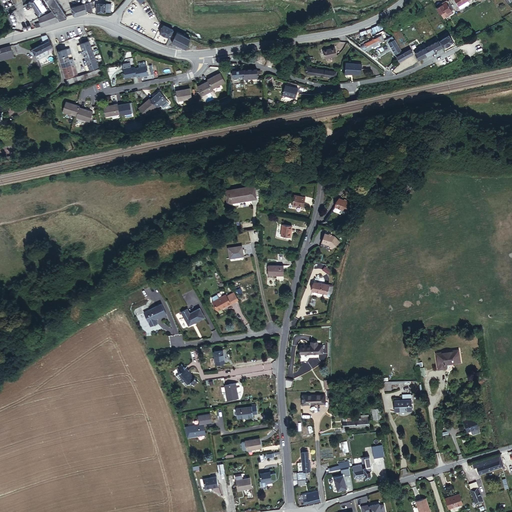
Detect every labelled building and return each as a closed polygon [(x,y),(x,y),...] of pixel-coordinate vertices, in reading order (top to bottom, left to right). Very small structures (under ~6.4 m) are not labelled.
[(48,8),(42,0),(21,0),(23,6),(25,7),(30,1),(40,15),(46,11),(45,10),(48,8)] [(68,15),(57,0),(47,0),(53,10),(39,17),(40,22),(35,23),(37,27),(67,18),(68,17),(68,15)] [(95,7),(93,1),(86,2),(88,12),(93,10),(92,8),(95,7)] [(105,11),(106,2),(96,1),(95,10),(105,11)] [(88,12),(86,2),(77,5),(72,6),(73,12),(74,14),(75,15),(76,15),(88,12)] [(455,11),(450,2),(437,9),(442,17),(443,16),(445,19),(448,17),(447,15),(455,11)] [(171,34),(172,30),(162,25),(159,31),(169,36),(171,34)] [(469,39),(464,30),(460,32),(464,42),(469,39)] [(181,49),(187,37),(176,31),(171,44),(181,49)] [(48,45),(44,33),(39,34),(41,38),(43,46),(48,45)] [(454,43),(449,33),(443,36),(444,38),(439,41),(443,49),(454,43)] [(365,52),(385,42),(382,36),(360,47),(365,52)] [(194,48),(198,41),(187,37),(181,49),(185,51),(189,51),(191,47),(194,48)] [(43,46),(41,38),(37,40),(38,43),(27,46),(27,48),(25,49),(26,51),(28,50),(29,52),(30,52),(31,56),(45,51),(43,46)] [(393,50),(400,46),(397,40),(390,44),(393,50)] [(422,61),(444,50),(443,49),(439,41),(417,52),(422,61)] [(97,66),(90,42),(79,45),(81,50),(84,49),(87,59),(84,60),(87,70),(97,66)] [(0,58),(11,55),(10,52),(13,51),(10,43),(0,45),(0,58)] [(403,52),(400,46),(393,50),(396,56),(403,52)] [(69,48),(58,51),(64,76),(76,73),(73,63),(70,64),(67,55),(70,54),(69,48)] [(337,58),(335,48),(323,50),(325,60),(337,58)] [(401,61),(416,54),(413,49),(399,57),(401,61)] [(130,69),(131,78),(143,76),(141,63),(133,65),(134,69),(130,69)] [(361,64),(346,64),(345,74),(352,75),(361,76),(361,64)] [(130,77),(128,68),(116,71),(118,80),(130,77)] [(324,70),(307,68),(306,74),(323,76),(324,70)] [(100,69),(64,80),(65,85),(102,74),(100,69)] [(258,70),(233,71),(234,77),(243,77),(243,79),(258,79),(258,76),(261,76),(261,74),(258,74),(258,70)] [(226,83),(222,73),(209,80),(209,81),(213,89),(226,83)] [(55,82),(56,79),(56,75),(45,78),(48,86),(53,84),(55,82)] [(18,93),(40,85),(38,80),(16,87),(18,93)] [(213,89),(209,81),(198,87),(203,97),(214,91),(213,89)] [(298,89),(286,85),(283,95),(295,99),(298,89)] [(191,88),(176,91),(178,102),(193,99),(191,88)] [(165,103),(157,94),(148,102),(156,110),(165,103)] [(76,105),(77,103),(63,98),(59,108),(73,114),(76,105)] [(143,119),(154,109),(155,111),(156,110),(148,102),(147,100),(136,110),(143,119)] [(127,115),(125,104),(114,107),(115,116),(115,117),(127,115)] [(88,109),(76,105),(73,114),(72,115),(85,120),(88,112),(88,110),(88,109)] [(114,107),(113,106),(99,109),(101,119),(115,116),(114,107)] [(250,198),(240,198),(239,197),(233,197),(234,201),(236,201),(236,206),(251,205),(250,198)] [(351,206),(339,200),(335,209),(344,213),(347,214),(348,214),(351,207),(351,206)] [(303,204),(292,202),(290,214),(295,215),(295,213),(302,214),(303,204)] [(357,209),(351,207),(348,214),(353,216),(357,209)] [(344,213),(335,209),(334,212),(334,214),(341,217),(344,213)] [(289,241),(290,229),(280,228),(278,240),(289,241)] [(329,240),(325,239),(322,249),(330,251),(334,254),(341,247),(335,242),(331,241),(329,240)] [(243,257),(238,248),(227,254),(231,263),(243,257)] [(329,274),(331,271),(325,266),(322,270),(329,274)] [(281,268),(263,268),(264,278),(281,278),(281,268)] [(331,289),(316,286),(314,295),(329,299),(329,298),(331,290),(331,289)] [(240,303),(235,294),(228,298),(233,307),(240,303)] [(228,298),(214,305),(219,314),(226,310),(226,311),(233,307),(228,298)] [(162,308),(145,316),(152,330),(158,327),(156,323),(157,322),(158,323),(167,318),(162,308)] [(206,321),(201,312),(191,317),(188,312),(182,316),(190,330),(194,328),(194,327),(195,326),(195,327),(206,321)] [(300,345),(300,354),(323,354),(323,345),(318,344),(318,341),(311,341),(311,345),(300,345)] [(229,368),(228,353),(218,354),(219,369),(229,368)] [(451,368),(466,366),(464,353),(441,356),(443,373),(452,372),(451,368)] [(294,367),(295,376),(320,372),(319,364),(318,365),(317,360),(311,361),(312,364),(294,367)] [(421,372),(428,372),(428,366),(424,366),(424,361),(420,361),(421,372)] [(200,385),(184,367),(180,371),(183,375),(181,378),(184,381),(182,383),(185,386),(187,384),(190,387),(192,385),(196,389),(200,385)] [(241,387),(241,384),(231,385),(233,399),(243,398),(242,394),(241,387)] [(306,399),(307,408),(329,407),(329,398),(306,399)] [(400,414),(416,415),(417,402),(401,401),(400,414)] [(256,408),(236,410),(238,420),(253,418),(253,415),(257,415),(256,408)] [(372,409),(373,420),(381,419),(381,408),(372,409)] [(214,426),(213,418),(201,420),(202,428),(192,430),(193,442),(201,440),(201,439),(207,438),(205,428),(214,426)] [(349,423),(349,430),(374,430),(374,423),(354,423),(354,419),(349,419),(349,423)] [(483,423),(469,425),(470,437),(473,436),(474,438),(475,439),(485,438),(484,435),(485,434),(483,423)] [(243,440),(245,451),(263,448),(261,437),(243,440)] [(316,478),(315,468),(312,468),(311,456),(308,457),(308,453),(305,454),(308,479),(309,479),(316,478)] [(368,469),(358,471),(359,482),(370,481),(370,484),(379,482),(378,478),(381,477),(379,460),(371,462),(372,470),(368,471),(368,469)] [(483,476),(506,470),(504,462),(492,465),(492,463),(478,466),(479,469),(481,468),(483,476)] [(333,470),(334,474),(358,471),(357,463),(347,465),(347,468),(333,470)] [(273,474),(263,475),(264,484),(271,483),(271,486),(275,485),(273,474)] [(253,478),(239,481),(241,492),(255,490),(253,478)] [(311,492),(309,479),(308,479),(302,480),(304,493),(311,492)] [(213,482),(206,483),(208,493),(222,491),(220,480),(213,482)] [(479,508),(486,506),(481,490),(473,493),(479,508)] [(325,502),(324,493),(307,495),(308,505),(325,502)] [(450,511),(464,507),(461,497),(446,502),(450,511)] [(421,511),(433,511),(430,500),(419,503),(421,511)] [(385,511),(384,503),(361,506),(361,511),(385,511)]
